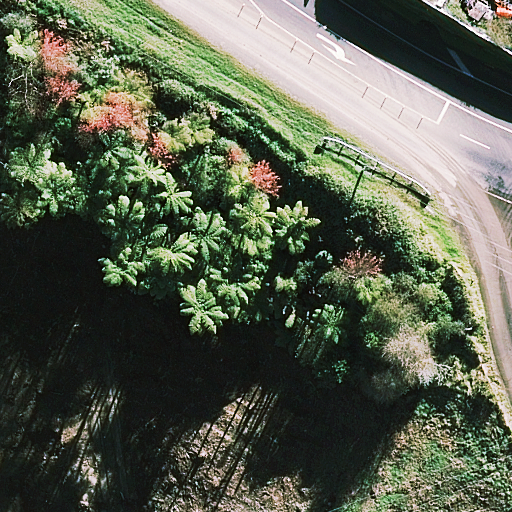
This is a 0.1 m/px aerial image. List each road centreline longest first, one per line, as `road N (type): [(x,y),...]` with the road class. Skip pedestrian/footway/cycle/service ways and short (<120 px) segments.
road 1 (secondary): [(511,150),(250,0)]
road 2 (unknown): [(0,438),(119,511)]
